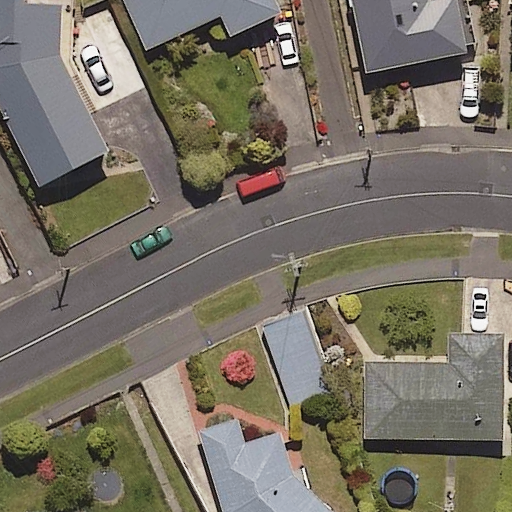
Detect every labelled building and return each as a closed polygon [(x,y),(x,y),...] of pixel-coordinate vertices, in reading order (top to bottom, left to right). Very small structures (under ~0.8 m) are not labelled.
[(59,66),(60,27),(77,27),(77,0),(0,0),(0,111),(37,190),(103,159),(59,66)] [(279,4),(276,0),(125,0),(145,42),(219,8),(228,28),(279,4)] [(351,0),(363,62),(462,43),(454,0),(351,0)] [(332,390),(301,307),(261,322),(292,405),(332,390)] [(498,325),(446,326),(446,353),(363,355),(365,432),(501,429),(498,325)] [(244,439),(235,414),(196,428),(224,511),(335,511),(292,469),(277,427),(244,439)] [(90,511),(27,502),(25,511),(90,511)]
